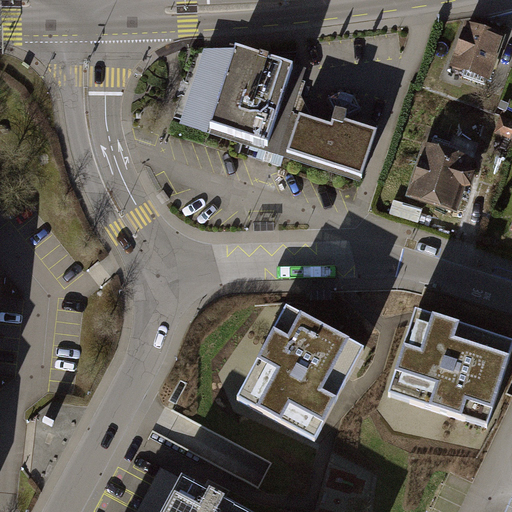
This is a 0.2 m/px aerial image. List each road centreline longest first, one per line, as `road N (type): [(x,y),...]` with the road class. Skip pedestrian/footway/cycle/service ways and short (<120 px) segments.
road 1 (residential): [(511,292),(414,263),(356,256),(229,261),(169,283)]
road 2 (residential): [(169,283),(96,155),(87,100),(100,7)]
road 3 (secondary): [(354,0),(100,7)]
road 4 (unclassified): [(65,511),(153,343),(169,283)]
